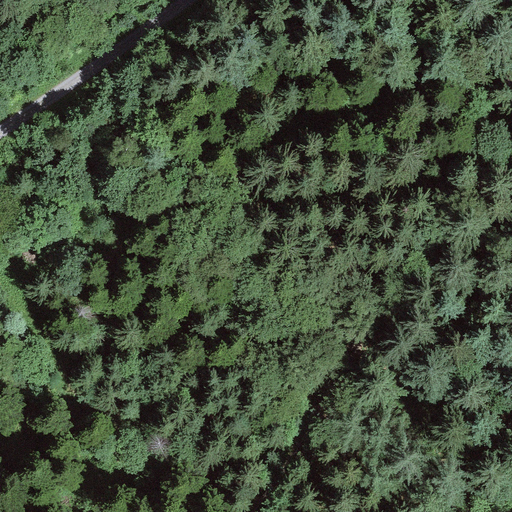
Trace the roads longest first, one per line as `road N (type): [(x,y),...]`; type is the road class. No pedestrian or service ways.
road 1 (track): [(0,272),(86,372),(155,511)]
road 2 (track): [(184,0),(0,132)]
